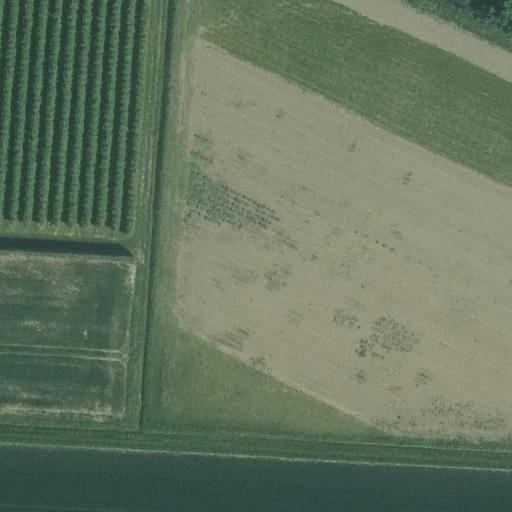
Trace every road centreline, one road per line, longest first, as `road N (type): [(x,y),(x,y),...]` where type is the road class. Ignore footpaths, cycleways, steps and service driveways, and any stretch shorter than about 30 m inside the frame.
road 1 (track): [(0,417),(131,424),(155,0)]
road 2 (track): [(0,236),(141,244)]
